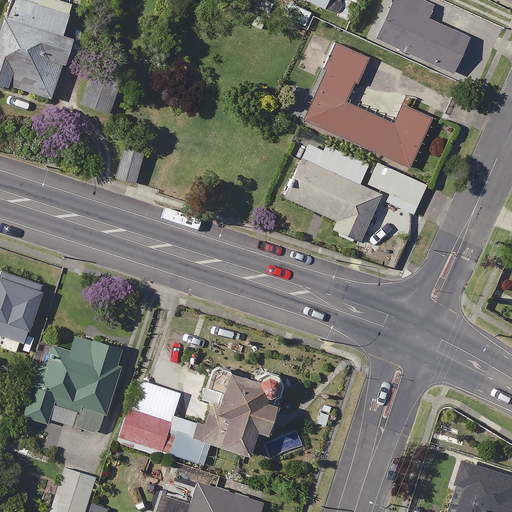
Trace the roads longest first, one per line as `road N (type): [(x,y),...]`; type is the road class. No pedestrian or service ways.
road 1 (secondary): [(0,193),(416,332)]
road 2 (residential): [(416,332),(511,125)]
road 3 (residential): [(355,511),(416,332)]
